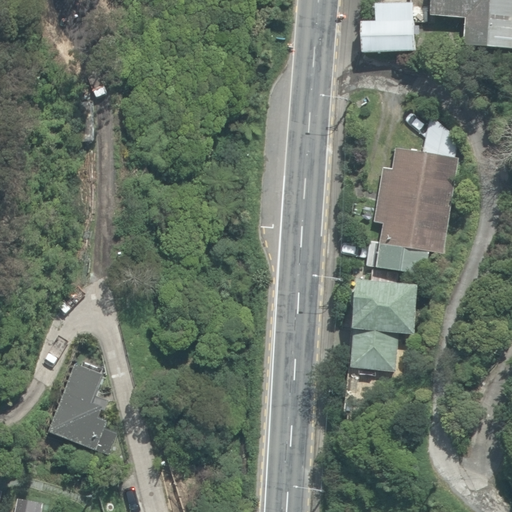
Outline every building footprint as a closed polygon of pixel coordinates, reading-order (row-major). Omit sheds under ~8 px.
[(466,46),(511,48),(511,0),(434,0),(434,16),(468,18),(466,46)] [(364,53),(419,51),(415,2),(377,4),(378,22),(363,23),(364,53)] [(381,242),(444,253),(459,158),(455,157),(459,138),(432,115),(423,152),(397,148),(393,169),(384,167),(376,221),(385,222),(381,242)] [(89,236),(73,235),(69,281),(85,282),(89,236)] [(355,367),(398,371),(401,334),(417,335),(422,286),(400,284),(401,271),(377,269),(376,281),(361,280),(356,329),(358,330),(355,367)] [(114,399),(96,391),(80,431),(98,438),(114,399)]
